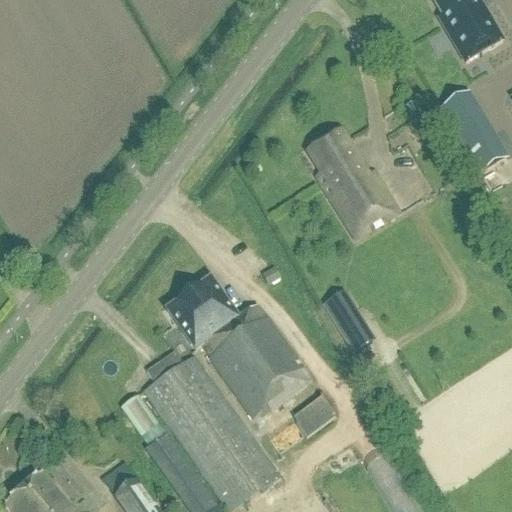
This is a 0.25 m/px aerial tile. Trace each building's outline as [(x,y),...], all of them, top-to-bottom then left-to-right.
[(439,23),(466,67),(502,46),(475,0),(473,0),(472,1),(470,0),(439,0),(433,4),(443,21),(439,23)] [(478,180),(506,164),(468,99),(440,115),(478,180)] [(411,119),(416,116),(410,107),(405,110),(411,119)] [(341,134),(306,156),(320,178),(315,181),(356,246),(369,238),(368,230),(380,222),(388,227),(400,219),(374,176),(368,179),(341,134)] [(255,427),(311,387),(257,311),(238,324),(211,287),(210,285),(167,316),(168,318),(195,356),(202,351),(255,427)] [(325,300),(355,351),(375,339),(345,288),(325,300)] [(224,511),(238,511),(280,483),(194,361),(143,397),(224,511)] [(276,441),(287,455),(309,438),(299,424),(276,441)] [(216,511),(167,442),(145,457),(184,511),(216,511)] [(72,507),(82,499),(57,468),(48,475),(72,507)] [(105,493),(112,502),(119,511),(152,511),(135,486),(128,478),(105,493)] [(69,511),(42,479),(5,510),(6,511),(69,511)] [(401,499),(395,485),(388,489),(398,511),(420,511),(412,494),(401,499)]
